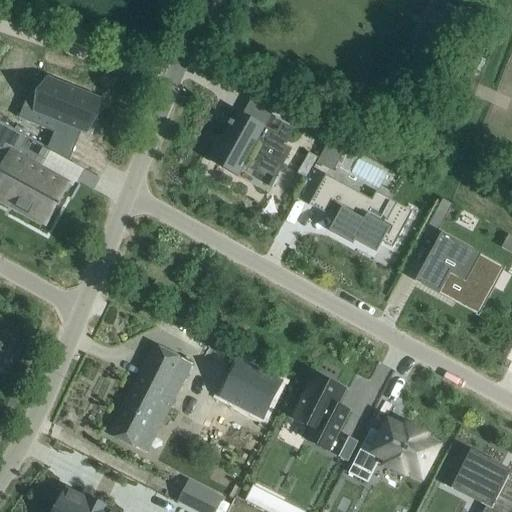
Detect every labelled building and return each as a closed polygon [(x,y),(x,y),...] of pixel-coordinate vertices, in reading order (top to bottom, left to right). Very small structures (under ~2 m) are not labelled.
[(444,60),(469,18),(444,3),(419,44),(444,60)] [(2,56),(0,61),(0,106),(10,111),(30,66),(16,61),(16,62),(2,56)] [(26,100),(19,118),(55,133),(60,121),(86,132),(99,100),(49,79),(38,105),(26,100)] [(213,153),(212,155),(241,171),(242,170),(241,169),(243,166),(257,173),(263,163),(264,163),(266,158),(281,167),(291,149),(292,150),(293,149),(285,144),(293,129),(294,130),(295,129),(283,122),(277,134),(265,128),(242,116),(238,123),(232,119),(213,154),(213,153)] [(0,121),(0,150),(5,154),(4,156),(8,158),(0,172),(0,173),(9,178),(13,180),(11,185),(2,200),(45,223),(56,204),(53,203),(63,183),(62,182),(42,171),(40,170),(39,172),(32,168),(44,146),(0,121)] [(330,139),(318,163),(333,171),(345,147),(330,139)] [(325,175),(309,205),(312,207),(313,206),(337,218),(330,232),(344,240),(352,244),(354,241),(376,253),(382,243),(393,249),(412,212),(409,210),(407,214),(393,206),(393,205),(389,203),(383,213),(340,190),(343,185),(325,175)] [(451,206),(442,201),(429,224),(439,229),(451,206)] [(433,250),(415,282),(438,294),(439,293),(447,298),(450,294),(458,298),(457,300),(478,311),(491,286),(482,281),(490,264),(469,252),(470,249),(442,233),(433,250)] [(154,346),(109,435),(127,444),(137,449),(152,421),(161,425),(192,365),(172,355),(154,346)] [(239,362),(222,397),(263,418),(281,383),(239,362)] [(314,374),(292,419),(311,428),(305,439),(329,452),(348,416),(349,413),(350,412),(348,411),(339,407),(337,406),(345,390),(314,374)] [(371,430),(349,474),(367,483),(381,456),(389,460),(388,464),(404,472),(406,469),(421,476),(436,448),(421,440),(423,436),(406,428),(404,431),(389,424),(382,436),(371,430)] [(349,439),(340,457),(348,462),(357,443),(349,439)] [(463,448),(454,466),(461,470),(468,473),(459,491),(459,492),(486,506),(483,511),(511,511),(511,503),(498,496),(508,476),(507,476),(510,472),(500,467),(501,466),(493,462),(493,463),(491,462),(463,448)] [(188,482),(178,503),(195,511),(215,511),(222,499),(188,482)] [(253,488),(247,501),(267,511),(296,511),(282,505),(283,503),(253,488)] [(66,490),(55,511),(109,511),(104,510),(88,501),(66,490)]
